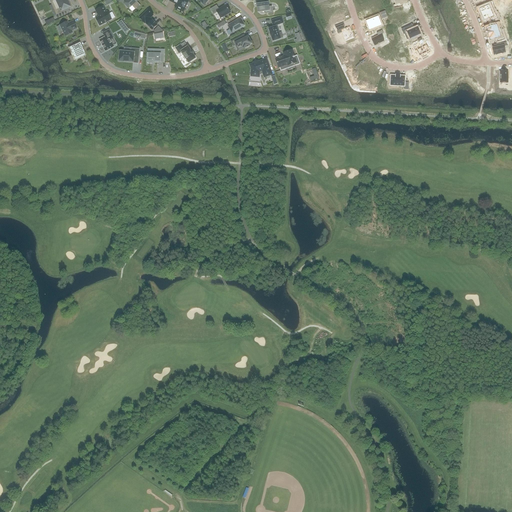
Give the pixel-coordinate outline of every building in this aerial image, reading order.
[(67,0),(50,0),(53,5),(54,4),(57,11),(61,9),(62,10),(69,7),(69,9),(74,6),(71,0),(70,0),(68,1),(67,0)] [(127,0),(124,4),(129,10),(133,6),(136,9),(140,5),(138,2),(139,1),(137,0),(127,0)] [(178,4),(176,8),(183,11),(188,1),(187,0),(171,0),(171,1),(178,4)] [(264,0),(260,0),(255,1),(256,6),(257,5),(258,12),(266,11),(266,14),(273,13),(272,6),(269,7),(269,3),(265,4),(264,0)] [(394,0),(395,5),(394,5),(394,9),(401,7),(401,4),(407,2),(406,0),(394,0)] [(486,6),(480,9),(481,12),(480,12),(482,15),(493,10),(491,5),(492,4),(490,1),(485,4),(486,6)] [(371,2),(360,6),(363,14),(369,11),(370,15),(377,12),(375,7),(373,8),(371,2)] [(331,4),(325,7),(326,10),(330,9),(333,15),(336,14),(336,15),(340,13),(343,11),(341,5),(332,8),(331,4)] [(230,12),(226,5),(219,10),(217,5),(211,9),(214,15),(218,12),(221,18),(230,12)] [(107,12),(104,6),(97,9),(99,15),(96,17),(100,25),(112,19),(108,11),(107,12)] [(404,8),(398,11),(401,19),(403,18),(404,22),(412,19),(410,15),(412,15),(410,10),(408,11),(407,10),(405,11),(404,8)] [(153,15),(148,10),(140,18),(145,23),(152,30),(157,25),(150,18),(153,15)] [(493,10),(482,15),(483,18),(484,20),(491,18),(492,21),(498,18),(496,15),(495,15),(493,10)] [(378,17),(367,22),(368,25),(370,30),(372,29),(381,25),(378,17)] [(238,31),(242,28),(241,28),(245,26),(242,21),(242,22),(240,19),(236,22),(233,18),(227,22),(230,26),(229,26),(230,29),(231,29),(233,33),(238,30),(238,31)] [(269,29),(273,41),(281,39),(283,38),(281,32),(279,33),(276,25),(284,23),(282,18),(272,21),(274,27),(269,29)] [(70,23),(68,24),(67,22),(60,25),(65,36),(72,33),(72,31),(77,29),(73,21),(70,23)] [(493,26),(487,28),(488,31),(489,34),(500,31),(499,25),(499,22),(493,23),(493,26)] [(342,24),(334,27),(337,35),(341,33),(345,42),(353,39),(352,35),(353,35),(351,30),(350,30),(349,27),(344,29),(342,24)] [(411,25),(401,29),(404,35),(408,33),(410,39),(420,34),(418,28),(414,30),(411,25)] [(106,37),(101,39),(107,50),(115,46),(111,39),(115,37),(110,29),(104,33),(106,37)] [(500,31),(489,34),(490,38),(491,40),(497,38),(498,41),(504,39),(501,30),(500,31)] [(378,36),(371,39),(375,46),(384,41),(381,35),(384,33),(382,31),(377,33),(378,36)] [(251,42),(252,42),(250,39),(248,37),(245,38),(244,35),(232,42),(234,46),(236,45),(238,48),(241,46),(241,47),(241,48),(242,47),(242,48),(245,47),(246,48),(250,46),(249,45),(252,43),(251,42)] [(498,47),(493,48),(494,55),(499,54),(503,53),(505,53),(504,46),(507,45),(506,42),(500,43),(501,47),(500,47),(498,47)] [(82,49),(83,49),(80,43),(70,47),(74,56),(75,55),(77,60),(85,56),(83,51),(84,51),(84,50),(83,51),(82,49)] [(189,63),(196,58),(188,47),(184,50),(181,45),(176,48),(179,54),(182,52),(189,63)] [(350,45),(340,49),(342,54),(348,51),(351,58),(348,60),(351,67),(358,62),(356,57),(363,54),(359,46),(352,49),(350,45)] [(390,45),(384,56),(392,60),(393,57),(398,59),(401,53),(397,50),(397,49),(390,45)] [(419,45),(413,48),(415,51),(417,50),(420,56),(430,51),(427,45),(421,48),(419,45)] [(119,55),(118,61),(124,62),(124,61),(133,63),(134,58),(139,58),(140,50),(132,49),(132,53),(121,51),(120,55),(119,55)] [(164,62),(164,50),(156,50),(156,54),(148,54),(147,63),(149,63),(149,64),(153,64),(153,62),(164,62)] [(276,59),(279,68),(280,67),(281,71),(287,69),(286,66),(294,63),(295,66),(300,64),(297,56),(295,57),(292,50),(284,53),(285,57),(282,57),(276,59)] [(272,74),(266,60),(251,65),(252,70),(252,76),(257,77),(257,71),(262,70),(265,77),(272,74)] [(424,72),(426,78),(433,74),(440,87),(445,84),(436,66),(424,72)] [(363,69),(355,75),(358,79),(363,75),(368,81),(365,83),(370,90),(377,84),(372,78),(377,74),(372,67),(366,72),(363,69)] [(310,81),(318,79),(315,68),(311,69),(313,76),(309,77),(310,81)] [(391,76),(390,86),(404,86),(404,89),(408,90),(409,83),(405,82),(405,76),(400,76),(400,75),(396,75),(396,76),(391,76)]
